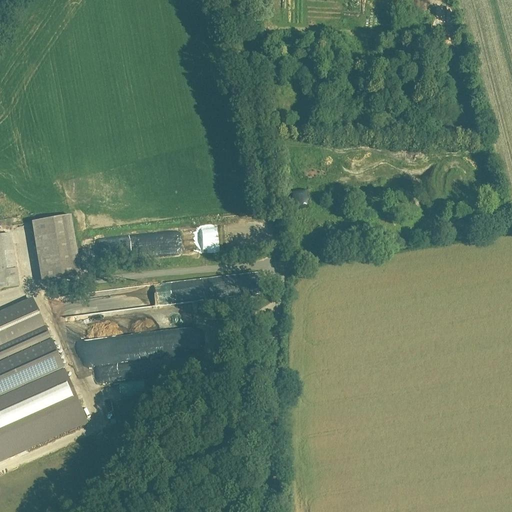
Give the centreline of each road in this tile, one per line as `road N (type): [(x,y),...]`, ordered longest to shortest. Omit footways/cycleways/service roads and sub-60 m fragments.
road 1 (unclassified): [(227,0),(278,259),(278,342),(241,511)]
road 2 (track): [(0,307),(35,291),(278,259)]
